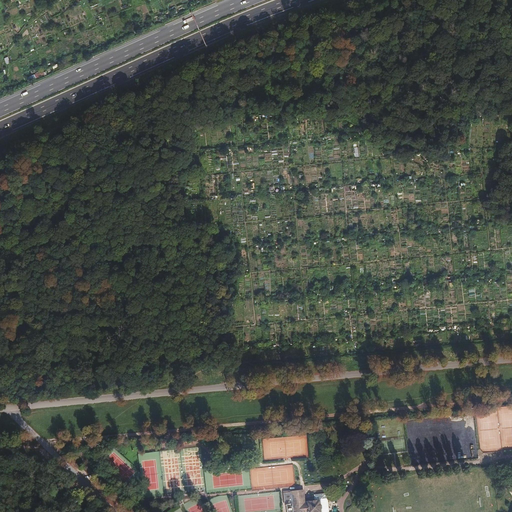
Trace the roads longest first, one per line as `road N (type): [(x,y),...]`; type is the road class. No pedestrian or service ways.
road 1 (track): [(511,397),(0,448)]
road 2 (unclassified): [(511,358),(7,407)]
road 3 (track): [(0,155),(147,86),(366,0)]
road 4 (motorway): [(0,129),(296,0)]
road 5 (motorway): [(250,0),(0,110)]
